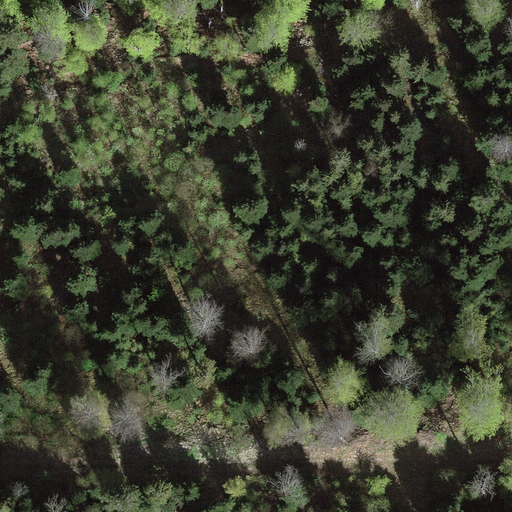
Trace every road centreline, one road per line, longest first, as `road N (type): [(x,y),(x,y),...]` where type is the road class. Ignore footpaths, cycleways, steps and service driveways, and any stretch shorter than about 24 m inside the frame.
road 1 (track): [(0,465),(397,462)]
road 2 (track): [(397,462),(511,412)]
